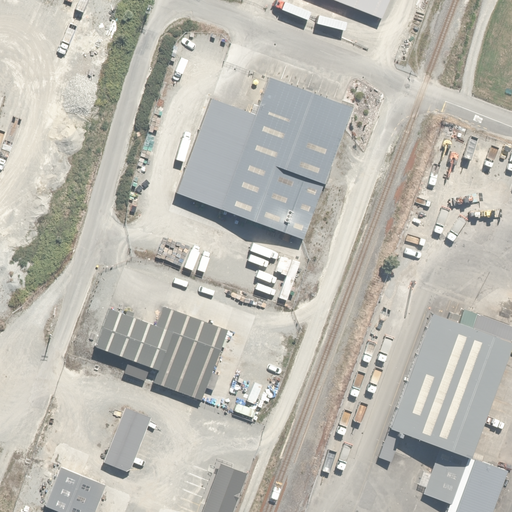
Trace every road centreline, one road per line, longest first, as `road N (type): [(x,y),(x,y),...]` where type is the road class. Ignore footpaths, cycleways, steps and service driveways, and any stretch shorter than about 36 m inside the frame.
road 1 (unknown): [(256,456),(288,393),(384,126),(421,92)]
road 2 (unclassified): [(511,128),(343,63)]
